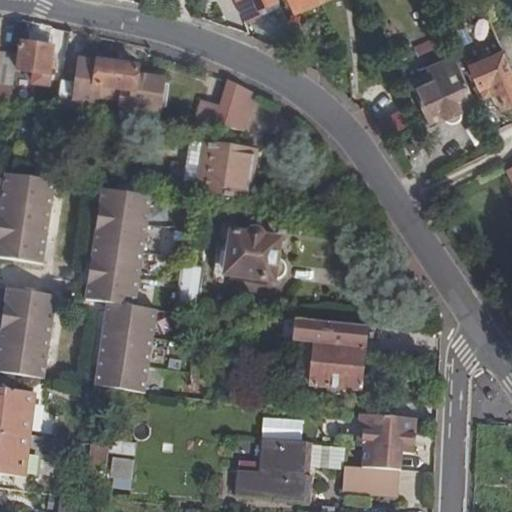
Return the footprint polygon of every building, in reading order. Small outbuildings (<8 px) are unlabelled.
[(237,0),(248,24),(265,16),(262,8),(280,0),(279,0),(237,0)] [(290,0),(295,9),(300,6),(297,0),(290,0)] [(321,2),(320,0),(297,0),(300,6),(302,11),(321,2)] [(54,50),(22,45),(18,72),(35,75),(33,86),(49,88),(54,50)] [(0,85),(14,88),(18,55),(0,53),(0,85)] [(504,108),(511,104),(511,71),(504,53),(472,66),(482,89),(493,84),(497,93),(504,108)] [(139,69),(98,64),(95,88),(135,94),(139,69)] [(463,111),(477,105),(460,67),(413,88),(430,125),(444,118),(447,122),(451,122),(462,117),(463,116),(463,112),(463,111)] [(254,96),(227,82),(215,126),(244,133),(254,96)] [(415,124),(397,84),(379,92),(384,104),(387,104),(393,118),(376,126),(386,139),(415,124)] [(486,98),(497,93),(493,84),(482,89),(486,98)] [(61,93),(58,112),(91,116),(94,98),(61,93)] [(250,154),(205,148),(199,193),(221,197),(221,199),(228,201),(229,197),(244,200),(250,154)] [(5,178),(0,209),(0,244),(9,245),(6,263),(40,267),(42,253),(44,253),(46,238),(44,238),(46,226),(48,227),(50,212),(48,211),(50,200),(52,200),(54,185),(5,178)] [(87,287),(85,300),(135,305),(137,286),(150,198),(100,192),(98,208),(100,208),(97,234),(95,234),(90,261),(93,261),(89,287),(87,287)] [(246,236),(232,233),(226,276),(274,284),(274,282),(278,283),(282,280),(285,277),(285,273),(284,268),(283,265),(277,261),(280,241),(263,239),(261,234),(258,232),(254,231),(250,232),(246,236)] [(9,245),(0,244),(0,261),(6,263),(9,245)] [(181,267),(176,309),(189,310),(198,312),(204,271),(181,267)] [(39,296),(6,292),(0,333),(0,374),(43,381),(45,366),(43,366),(47,341),(49,341),(54,312),(52,312),(54,299),(39,296)] [(135,305),(85,300),(84,303),(106,306),(108,306),(106,319),(104,319),(102,334),(104,334),(102,346),(100,346),(98,361),(100,361),(99,373),(96,373),(95,388),(144,395),(156,312),(134,310),(135,305)] [(198,312),(189,310),(187,320),(197,322),(198,312)] [(222,314),(198,312),(197,322),(212,323),(212,332),(214,332),(220,332),(222,316),(222,314)] [(220,332),(214,332),(213,340),(260,344),(263,326),(247,325),(247,319),(222,316),(220,332)] [(360,392),(365,328),(296,322),(294,344),(314,346),(312,370),(312,381),(311,388),(328,389),(338,390),(360,392)] [(0,406),(30,412),(32,394),(0,389),(0,406)] [(0,433),(27,437),(30,412),(0,406),(0,433)] [(436,424),(437,409),(384,406),(384,420),(417,422),(436,424)] [(384,420),(358,418),(356,450),(358,450),(357,472),(394,474),(395,474),(396,456),(415,457),(417,422),(384,420)] [(0,437),(27,442),(27,437),(0,433),(0,437)] [(0,460),(24,465),(27,442),(0,437),(0,460)] [(139,446),(113,442),(111,456),(137,460),(139,446)] [(243,473),(309,478),(311,446),(262,442),(261,466),(243,464),(243,473)] [(110,448),(92,446),(91,454),(98,456),(110,457),(110,448)] [(98,456),(91,454),(90,476),(94,476),(98,456)] [(107,485),(110,457),(98,456),(94,476),(99,477),(99,484),(107,485)] [(137,461),(117,458),(115,478),(134,481),(137,461)] [(0,475),(22,478),(24,465),(0,460),(0,475)] [(345,471),(339,471),(337,497),(392,500),(394,474),(357,472),(345,471)] [(243,473),(239,473),(238,497),(276,501),(276,502),(310,506),(312,479),(309,478),(243,473)] [(76,511),(78,499),(60,497),(59,511),(76,511)]
